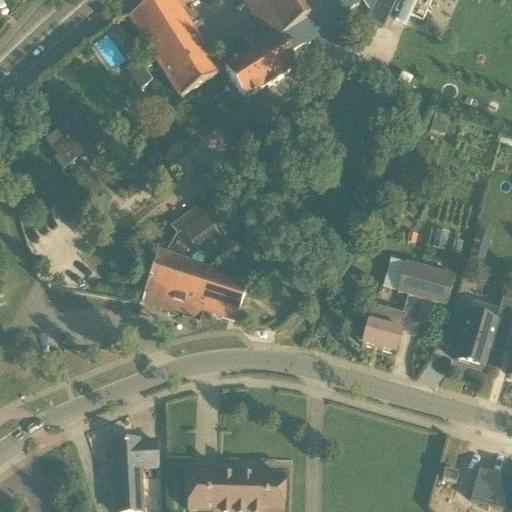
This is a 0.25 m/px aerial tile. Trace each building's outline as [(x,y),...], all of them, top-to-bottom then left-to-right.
[(219,75),(177,9),(171,0),(155,0),(128,18),(177,100),(219,75)] [(242,0),(269,42),(302,21),(318,12),(310,0),(242,0)] [(392,17),(409,25),(420,0),(362,0),(356,13),(387,28),(392,17)] [(318,12),(302,21),(314,40),(323,54),(340,43),(329,25),(320,10),(318,12)] [(306,45),(314,40),(302,21),(269,42),(224,70),(244,101),(297,69),(287,53),(305,42),(306,45)] [(447,125),(433,121),(430,132),(444,136),(447,125)] [(67,169),(82,156),(81,155),(85,151),(86,153),(97,144),(83,126),(52,151),(67,169)] [(163,145),(146,159),(152,167),(169,153),(163,145)] [(235,323),(248,282),(190,263),(198,254),(190,244),(235,212),(244,224),(256,217),(244,201),(234,209),(226,199),(177,237),(165,255),(157,252),(144,304),(199,322),(201,313),(235,323)] [(476,234),(469,258),(484,262),(491,238),(476,234)] [(293,251),(277,252),(278,267),(294,266),(293,251)] [(405,263),(405,265),(397,292),(445,305),(453,277),(405,263)] [(468,315),(455,362),(483,370),(489,351),(502,355),(511,321),(511,295),(496,291),(487,321),(468,315)] [(358,343),(362,346),(362,347),(394,356),(401,332),(400,332),(404,316),(373,307),(371,312),(367,327),(363,327),(358,328),(355,332),(354,336),(355,340),(358,343)] [(155,443),(139,443),(111,444),(114,511),(141,511),(140,472),(157,471),(155,443)] [(511,511),(511,478),(479,469),(470,500),(511,511)] [(281,511),(283,479),(224,477),(224,472),(189,471),(187,511),(281,511)] [(455,485),(458,475),(444,471),(442,481),(455,485)]
